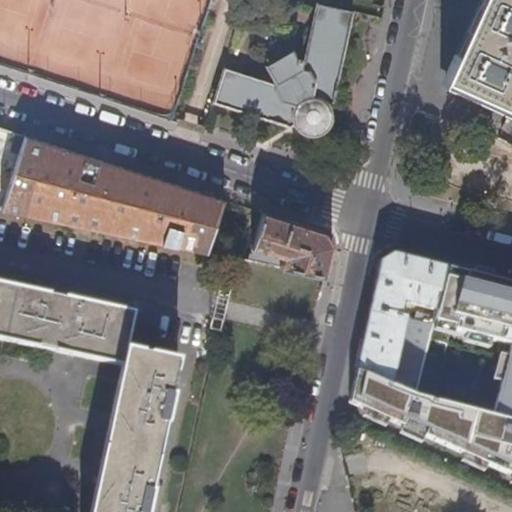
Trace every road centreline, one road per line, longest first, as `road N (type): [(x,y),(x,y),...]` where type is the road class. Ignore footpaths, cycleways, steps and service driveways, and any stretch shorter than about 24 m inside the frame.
road 1 (residential): [(0,100),(363,214)]
road 2 (tertiary): [(296,511),(363,214)]
road 3 (tertiary): [(363,214),(413,0)]
road 4 (unknown): [(177,155),(224,0)]
road 5 (residential): [(363,214),(511,262)]
